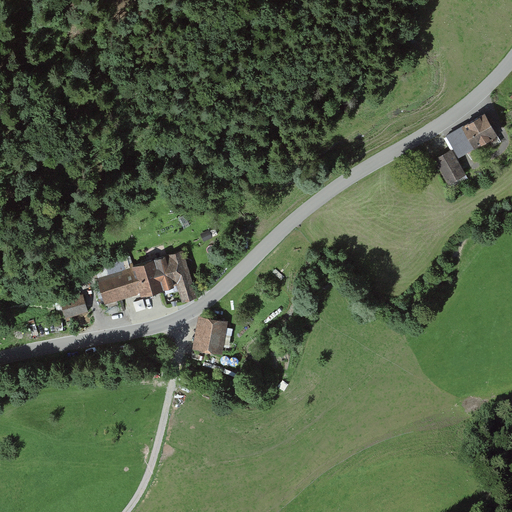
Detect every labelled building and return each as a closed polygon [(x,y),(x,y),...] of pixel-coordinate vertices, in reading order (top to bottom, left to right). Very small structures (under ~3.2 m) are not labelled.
[(505,127),(511,124),(511,110),(501,115),(505,127)] [(493,112),(472,123),(484,145),(506,134),(493,112)] [(465,130),(453,137),(464,156),(476,149),(465,130)] [(454,151),(439,159),(453,185),(468,176),(454,151)] [(134,270),(101,279),(107,302),(179,282),(184,301),(198,297),(185,249),(132,264),(134,270)] [(88,308),(83,295),(61,302),(66,315),(88,308)] [(236,323),(204,315),(195,346),(227,355),(236,323)]
